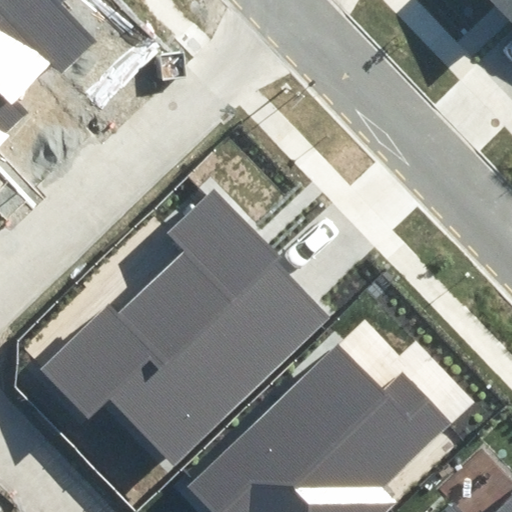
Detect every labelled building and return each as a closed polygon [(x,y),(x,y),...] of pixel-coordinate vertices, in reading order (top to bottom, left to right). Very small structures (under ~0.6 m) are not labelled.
[(47,0),(0,0),(0,88),(14,102),(53,65),(66,78),(96,50),(47,0)] [(511,0),(488,0),(511,24),(511,0)] [(0,88),(0,142),(27,117),(14,102),(0,88)] [(112,397),(176,463),(329,315),(212,195),(169,236),(184,252),(120,314),(111,304),(47,366),(94,415),(112,397)] [(383,391),(341,347),(193,486),(217,511),(385,511),(400,498),(389,486),(456,422),(405,369),(383,391)] [(511,511),(511,487),(486,511),(479,511),(460,492),(439,511),(511,511)]
